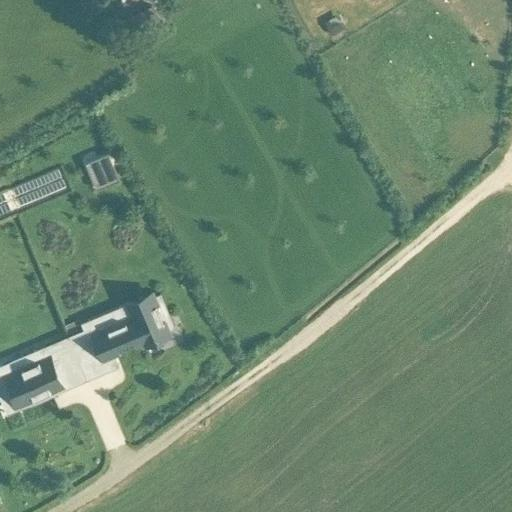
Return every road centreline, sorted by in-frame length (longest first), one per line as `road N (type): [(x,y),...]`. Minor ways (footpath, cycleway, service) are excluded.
road 1 (track): [(511,169),(246,378)]
road 2 (residential): [(246,378),(60,511)]
